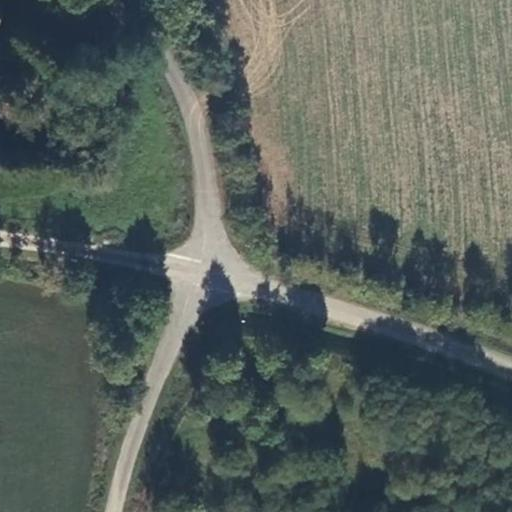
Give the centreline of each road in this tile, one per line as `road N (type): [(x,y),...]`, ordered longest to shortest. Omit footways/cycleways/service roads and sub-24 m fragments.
road 1 (unclassified): [(511,369),(195,270)]
road 2 (unclassified): [(134,0),(197,129),(206,181),(195,270)]
road 3 (unclassified): [(112,511),(195,270)]
road 4 (unclassified): [(195,270),(0,241)]
